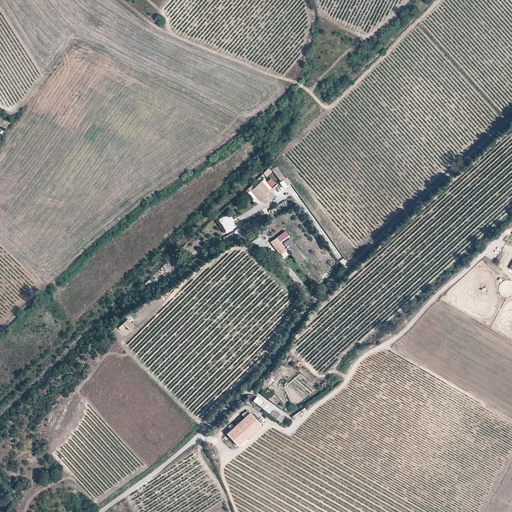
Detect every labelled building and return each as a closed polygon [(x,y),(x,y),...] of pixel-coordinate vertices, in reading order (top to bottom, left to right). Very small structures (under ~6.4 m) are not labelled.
[(154,20),(161,25),(164,21),(157,16),(154,20)] [(269,168),(263,174),(267,178),(273,172),(269,168)] [(275,196),(262,181),(250,191),(259,201),(264,203),(269,202),(275,196)] [(219,219),(226,233),(238,227),(231,213),(219,219)] [(235,230),(239,236),(245,233),(242,227),(235,230)] [(286,250),(280,242),(289,236),(285,231),(270,242),(279,255),(280,255),(286,250)] [(234,232),(223,237),(225,242),(236,237),(234,232)] [(259,237),(251,243),(258,251),(265,246),(259,237)] [(289,254),(286,250),(280,255),(283,259),(289,254)] [(130,324),(122,316),(118,320),(122,324),(126,328),(130,324)] [(273,368),(262,381),(268,386),(279,373),(273,368)] [(270,414),(274,409),(256,396),(253,401),(270,414)] [(302,413),(306,410),(304,406),(291,415),(295,421),(303,415),(302,413)] [(285,418),(274,409),(270,414),(282,423),(285,418)] [(226,434),(238,446),(261,425),(250,412),(226,434)]
